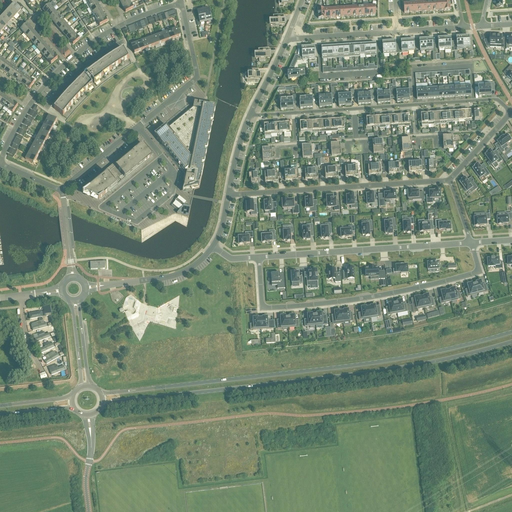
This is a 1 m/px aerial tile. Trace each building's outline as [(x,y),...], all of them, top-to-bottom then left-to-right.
[(123,8),(131,4),(128,0),(121,4),(123,8)] [(15,4),(11,8),(17,14),(21,10),(22,11),(24,8),(20,4),(17,6),(15,4)] [(98,4),(90,8),(92,13),(100,8),(98,4)] [(126,13),(134,9),(131,4),(123,8),(126,13)] [(43,10),(46,14),(53,9),(49,5),(43,10)] [(11,8),(7,12),(14,18),(17,14),(11,8)] [(100,8),(92,13),(95,17),(103,13),(100,8)] [(53,9),(46,14),(49,18),(56,13),(53,9)] [(209,9),(203,10),(205,20),(211,19),(209,9)] [(7,12),(4,16),(10,22),(14,18),(7,12)] [(56,13),(49,18),(53,22),(60,16),(56,13)] [(103,13),(95,17),(97,22),(105,18),(103,13)] [(273,19),(270,20),(271,25),(284,24),(284,20),(284,15),(273,15),(273,19)] [(4,16),(0,19),(7,26),(10,22),(4,16)] [(60,16),(53,22),(56,26),(63,20),(60,16)] [(105,18),(97,22),(100,26),(107,22),(105,18)] [(63,20),(56,26),(59,30),(66,24),(63,20)] [(20,30),(24,34),(31,28),(27,24),(20,30)] [(66,24),(59,30),(63,34),(70,28),(66,24)] [(31,28),(24,34),(27,37),(34,32),(31,28)] [(70,28),(63,34),(66,38),(73,32),(70,28)] [(177,28),(172,30),(175,39),(180,37),(177,28)] [(172,30),(167,32),(170,41),(175,39),(172,30)] [(31,41),(37,36),(34,32),(27,37),(31,41)] [(73,32),(66,38),(69,42),(76,36),(73,32)] [(167,32),(162,34),(165,43),(170,41),(167,32)] [(162,34),(157,36),(160,45),(165,43),(162,34)] [(41,39),(37,36),(31,41),(34,45),(41,39)] [(76,36),(69,42),(73,46),(80,40),(76,36)] [(157,36),(152,38),(155,47),(160,45),(157,36)] [(447,38),(444,38),(445,49),(445,51),(451,50),(451,52),(454,52),(454,45),(451,45),(451,42),(450,37),(447,38)] [(456,45),(454,45),(454,52),(457,52),(457,50),(463,49),(464,49),(463,48),(462,37),(456,37),(456,38),(456,42),(456,45)] [(79,46),(82,50),(93,41),(91,38),(79,46)] [(152,38),(147,39),(150,48),(155,47),(152,38)] [(41,39),(34,45),(37,49),(44,43),(41,39)] [(147,39),(141,41),(145,50),(150,48),(147,39)] [(428,39),(425,39),(426,51),(426,52),(433,51),(433,53),(436,53),(435,45),(432,45),(432,43),(432,39),(428,39)] [(408,52),(407,40),(400,41),(401,41),(401,48),(398,48),(399,54),(401,53),(408,53),(408,52)] [(141,41),(136,43),(140,52),(145,50),(141,41)] [(388,42),(389,54),(396,54),(399,54),(398,48),(395,48),(395,41),(391,41),(388,42)] [(44,43),(37,49),(41,53),(47,47),(44,43)] [(140,52),(136,43),(131,45),(134,54),(140,52)] [(61,51),(67,60),(74,56),(68,46),(61,51)] [(47,47),(41,53),(44,57),(51,51),(47,47)] [(258,53),(255,53),(256,59),(259,59),(259,62),(265,61),(265,58),(269,58),(269,48),(258,49),(258,53)] [(83,79),(76,85),(69,92),(61,100),(54,109),(63,116),(70,108),(77,100),(84,93),(92,86),(89,82),(91,80),(94,84),(103,77),(103,76),(111,70),(119,65),(129,59),(123,49),(114,55),(104,61),(96,68),(89,73),(90,74),(88,76),(86,78),(84,80),(83,79)] [(51,51),(44,57),(47,61),(54,55),(51,51)] [(54,55),(47,61),(51,65),(58,59),(54,55)] [(10,64),(5,61),(0,69),(4,72),(10,64)] [(14,67),(10,64),(4,72),(9,75),(14,67)] [(14,67),(9,75),(13,78),(18,70),(14,67)] [(248,72),(248,74),(245,74),(245,80),(247,80),(247,83),(254,82),(255,82),(255,81),(254,79),(259,79),(259,77),(258,69),(248,70),(248,72)] [(18,70),(13,78),(17,81),(22,73),(18,70)] [(304,71),(299,72),(289,72),(289,74),(288,75),(288,80),(299,79),(299,74),(305,74),(304,71)] [(22,73),(17,81),(21,83),(26,76),(22,73)] [(26,76),(21,83),(25,86),(30,79),(26,76)] [(30,79),(25,86),(30,90),(35,82),(30,79)] [(45,85),(42,82),(34,89),(36,92),(45,85)] [(490,83),(484,84),(484,85),(485,96),(491,96),(491,90),(494,90),(494,83),(490,83)] [(383,91),(383,92),(384,103),(390,102),(390,97),(390,93),(393,93),(393,89),(392,87),(392,85),(389,85),(389,90),(383,91)] [(396,87),(392,87),(393,89),(393,93),(396,93),(396,96),(397,103),(401,102),(403,102),(402,91),(402,89),(396,90),(396,87)] [(412,88),(402,89),(402,91),(403,102),(410,101),(409,95),(412,95),(412,88)] [(351,93),(344,93),(345,100),(345,105),(351,105),(351,98),(354,98),(354,93),(354,90),(351,90),(351,93)] [(357,90),(354,90),(354,93),(354,98),(357,98),(358,105),(362,105),(362,104),(364,104),(364,92),(357,92),(357,90)] [(373,91),(364,92),(364,104),(371,104),(371,99),(374,99),(373,91)] [(335,94),(334,94),(335,102),(338,102),(339,106),(342,106),(345,105),(345,100),(344,93),(338,94),(337,94),(335,94)] [(326,107),(325,95),(318,95),(315,95),(316,102),(319,101),(319,108),(323,108),(323,107),(326,107)] [(5,97),(0,104),(4,107),(9,100),(5,97)] [(9,100),(4,107),(8,110),(13,103),(9,100)] [(166,126),(154,135),(185,173),(186,174),(186,176),(183,192),(199,187),(215,107),(204,104),(194,102),(193,108),(168,129),(166,126)] [(13,103),(8,110),(13,113),(18,106),(13,103)] [(481,119),(483,119),(482,115),(481,115),(480,110),(474,110),(474,121),(481,121),(481,119)] [(420,119),(420,124),(421,124),(421,123),(421,126),(428,125),(428,123),(427,114),(421,114),(421,119),(420,119)] [(49,116),(46,121),(54,126),(57,121),(49,116)] [(343,119),(337,120),(338,129),(337,129),(337,130),(338,130),(344,130),(344,129),(345,129),(345,124),(344,124),(344,123),(346,123),(346,119),(343,119)] [(46,121),(43,126),(52,131),(54,126),(46,121)] [(289,123),(282,123),(283,133),(286,133),(286,134),(290,133),(290,127),(290,128),(289,128),(289,123)] [(260,126),(259,129),(260,129),(264,129),(264,132),(264,134),(264,136),(268,136),(271,136),(271,135),(271,133),(270,124),(264,124),(264,126),(260,126)] [(43,126),(41,131),(49,135),(52,131),(43,126)] [(41,131),(38,135),(47,140),(49,135),(41,131)] [(106,152),(122,137),(119,133),(115,137),(116,138),(107,145),(107,144),(103,148),(106,152)] [(38,135),(36,140),(44,145),(47,140),(38,135)] [(453,135),(447,135),(447,136),(442,136),(443,143),(452,142),(452,135),(453,135)] [(501,140),(498,142),(501,147),(499,149),(503,154),(505,152),(504,150),(509,147),(507,144),(511,141),(511,139),(511,138),(509,135),(508,136),(508,135),(504,138),(504,137),(501,139),(501,140)] [(372,141),(373,147),(382,147),(382,140),(383,140),(383,139),(377,140),(377,141),(372,141)] [(36,140),(33,145),(41,150),(44,145),(36,140)] [(331,144),(329,144),(330,150),(330,151),(331,150),(336,150),(340,150),(340,143),(335,144),(335,143),(335,142),(331,143),(330,143),(331,144)] [(302,146),(302,152),(311,152),(314,152),(313,145),(311,145),(311,144),(306,144),(306,145),(302,146)] [(33,145),(30,150),(39,154),(41,150),(33,145)] [(152,156),(143,145),(133,152),(131,150),(94,180),(96,183),(83,194),(99,201),(116,186),(125,179),(152,156)] [(411,145),(402,145),(402,153),(401,153),(407,153),(407,151),(412,151),(411,145)] [(30,150),(28,154),(36,159),(39,154),(30,150)] [(330,150),(327,150),(327,154),(329,154),(330,158),(336,157),(336,156),(341,156),(340,150),(336,150),(331,150),(330,151),(330,150)] [(488,154),(486,155),(490,161),(493,165),(492,165),(495,170),(499,166),(498,164),(503,161),(498,155),(495,157),(493,153),(491,150),(488,153),(488,154)] [(36,159),(28,154),(25,159),(34,164),(36,159)] [(272,154),(262,155),(263,162),(262,162),(268,162),(267,162),(267,161),(272,161),(272,160),(272,157),(272,154)] [(428,160),(429,172),(436,171),(435,166),(437,166),(437,162),(435,162),(435,159),(428,160)] [(408,164),(406,164),(406,166),(408,166),(408,169),(409,173),(415,173),(414,161),(408,161),(408,164)] [(394,162),(395,174),(401,173),(401,171),(404,171),(403,168),(401,168),(401,162),(394,162)] [(380,163),(374,163),(375,175),(381,175),(381,174),(381,168),(385,168),(384,165),(381,165),(380,163)] [(482,169),(478,164),(475,167),(476,167),(473,169),(475,172),(477,176),(478,175),(480,179),(483,183),(487,180),(485,178),(490,175),(486,168),(483,170),(482,169)] [(257,183),(257,171),(250,172),(250,174),(249,174),(249,179),(251,179),(251,184),(257,183)] [(462,180),(463,181),(461,183),(464,188),(464,189),(466,193),(467,192),(468,192),(471,190),(473,192),(478,188),(473,182),(470,184),(470,183),(469,183),(466,178),(462,180)] [(413,190),(407,191),(408,199),(412,198),(413,200),(422,200),(422,201),(424,201),(424,192),(418,192),(418,191),(413,192),(413,190)] [(426,196),(427,204),(433,203),(432,199),(440,198),(440,194),(441,194),(441,191),(440,191),(440,190),(435,190),(435,191),(429,191),(430,195),(426,196)] [(385,199),(380,199),(380,207),(385,207),(385,204),(389,204),(389,201),(396,200),(395,197),(397,197),(396,193),(395,193),(395,192),(390,192),(390,193),(388,193),(384,194),(385,199)] [(366,195),(367,205),(371,204),(372,207),(377,207),(377,201),(374,201),(373,193),(369,194),(369,195),(366,195)] [(349,195),(349,196),(346,196),(347,201),(346,201),(346,205),(347,205),(347,206),(351,206),(351,209),(357,208),(357,202),(354,202),(353,195),(349,195)] [(327,208),(334,207),(334,211),(339,210),(339,202),(336,202),(336,199),(333,199),(333,196),(326,197),(327,203),(326,203),(326,207),(327,207),(327,208)] [(191,206),(184,205),(186,202),(179,197),(171,206),(179,212),(177,214),(188,218),(191,206)] [(313,206),(312,198),(308,198),(308,199),(305,199),(305,204),(304,204),(305,208),(306,208),(306,209),(310,209),(310,213),(316,212),(316,206),(313,206)] [(287,199),(282,200),(282,201),(281,201),(281,204),(282,204),(283,209),(292,208),(293,214),(299,214),(298,206),(294,206),(294,200),(287,200),(287,199)] [(269,214),(276,214),(275,208),(272,208),(271,203),(271,200),(267,201),(264,202),(264,206),(263,206),(264,210),(265,210),(265,212),(269,211),(269,214)] [(246,208),(245,208),(246,211),(247,211),(247,213),(251,213),(251,216),(257,215),(257,209),(254,209),(253,205),(253,201),(249,202),(249,203),(246,203),(246,208)] [(480,227),(480,226),(487,226),(487,221),(491,220),(490,214),(486,215),(486,217),(475,218),(475,223),(474,223),(474,226),(475,226),(475,227),(480,227)] [(503,226),(503,225),(509,224),(509,220),(511,220),(511,214),(506,214),(506,217),(498,218),(498,221),(497,221),(497,225),(498,225),(498,226),(503,226)] [(413,218),(407,219),(407,222),(403,222),(403,224),(402,224),(402,228),(403,228),(404,233),(406,233),(406,234),(411,233),(410,225),(414,225),(413,218)] [(392,227),(395,227),(395,219),(389,219),(389,222),(385,222),(385,223),(383,223),(384,227),(385,227),(385,234),(388,234),(388,235),(392,235),(392,228),(392,227)] [(441,220),(435,221),(436,227),(439,226),(439,228),(439,230),(443,230),(445,230),(446,230),(446,231),(451,231),(451,230),(452,230),(451,226),(450,226),(450,223),(441,223),(441,220)] [(369,227),(372,227),(372,221),(366,221),(366,224),(362,225),(362,226),(361,226),(361,230),(362,230),(363,236),(365,235),(365,236),(370,236),(369,227)] [(433,227),(432,221),(424,221),(424,224),(419,225),(419,228),(418,228),(418,232),(419,232),(420,233),(424,232),(424,231),(427,231),(430,231),(430,227),(433,227)] [(313,232),(313,224),(306,225),(307,227),(302,228),(302,229),(301,229),(302,233),(303,233),(303,239),(306,239),(306,240),(310,240),(310,233),(310,232),(313,232)] [(328,230),(331,230),(331,224),(325,224),(325,227),(321,227),(322,238),(325,238),(325,239),(329,239),(328,230)] [(341,233),(340,234),(340,237),(341,237),(341,238),(346,238),(346,237),(348,236),(352,236),(351,232),(354,232),(354,226),(348,226),(349,229),(341,230),(341,233)] [(284,241),(287,241),(287,242),(291,241),(290,233),(293,233),(292,227),(287,228),(287,231),(283,231),(284,241)] [(253,238),(253,232),(245,233),(245,236),(238,237),(239,240),(238,240),(238,244),(239,244),(239,245),(244,244),(249,243),(249,238),(253,238)] [(262,240),(261,240),(261,242),(262,242),(262,243),(267,243),(266,242),(272,242),(272,241),(272,237),(275,236),(275,232),(269,232),(269,236),(261,237),(262,240)] [(492,258),(488,259),(489,267),(495,266),(495,265),(503,265),(503,261),(500,261),(499,258),(495,258),(492,258)] [(396,269),(393,269),(393,273),(401,273),(408,273),(407,265),(403,265),(400,265),(400,266),(396,266),(396,269)] [(365,271),(364,271),(364,275),(365,275),(365,277),(370,277),(378,276),(379,280),(385,279),(384,272),(379,272),(378,268),(374,268),(374,267),(369,267),(369,268),(365,269),(365,271)] [(342,271),(343,280),(354,279),(353,268),(346,268),(347,272),(343,273),(343,271),(342,271)] [(341,283),(340,273),(336,273),(335,269),(334,270),(334,269),(330,269),(330,270),(328,270),(329,280),(335,279),(335,283),(341,283)] [(309,278),(306,278),(307,284),(307,287),(318,286),(317,283),(317,271),(312,271),(312,272),(309,272),(309,273),(309,278)] [(296,272),(292,272),(292,273),(291,273),(291,277),(292,277),(292,284),(303,284),(302,276),(299,277),(299,272),(296,273),(296,272)] [(279,273),(271,274),(271,279),(271,282),(272,286),(277,286),(285,285),(284,277),(279,277),(279,274),(279,273)] [(474,284),(477,295),(487,292),(485,285),(481,285),(480,281),(476,282),(476,283),(474,284)] [(467,297),(477,295),(474,284),(471,284),(467,285),(468,289),(465,290),(467,297)] [(450,290),(448,291),(451,302),(461,299),(460,293),(456,294),(455,288),(450,289),(450,290)] [(443,298),(439,299),(441,304),(451,302),(448,291),(446,291),(441,292),(443,298)] [(424,297),(422,297),(424,308),(434,306),(433,300),(430,301),(429,299),(428,295),(424,296),(424,297)] [(416,304),(412,305),(414,313),(418,312),(417,310),(424,308),(422,297),(419,298),(419,297),(415,298),(416,304)] [(397,302),(395,303),(397,314),(407,312),(406,304),(402,304),(402,301),(397,301),(397,302)] [(389,307),(386,308),(387,316),(397,314),(395,303),(393,303),(389,304),(389,307)] [(371,307),(368,308),(370,319),(381,317),(380,308),(376,309),(375,307),(375,306),(371,306),(371,307)] [(362,313),(358,313),(359,320),(370,319),(368,308),(366,308),(366,307),(361,308),(362,313)] [(344,311),(341,312),(343,323),(350,322),(353,321),(352,314),(349,315),(349,313),(348,310),(344,310),(344,311)] [(335,317),(332,317),(333,325),(343,324),(343,323),(341,312),(339,312),(339,311),(334,311),(335,315),(335,317)] [(317,314),(315,315),(315,321),(316,326),(327,325),(326,315),(322,316),(321,313),(317,313),(317,314)] [(308,319),(304,320),(305,327),(316,326),(315,321),(315,315),(312,315),(312,314),(307,314),(308,319)] [(281,321),(277,322),(277,329),(288,328),(288,317),(285,317),(285,316),(280,316),(281,320),(281,321)] [(290,317),(288,317),(288,328),(299,327),(298,320),(295,321),(294,316),(290,316),(290,317)] [(263,318),(260,318),(261,330),(271,329),(271,322),(267,322),(267,321),(267,317),(263,317),(263,318)] [(254,324),(250,324),(250,330),(261,330),(260,318),(258,319),(258,318),(253,318),(254,324)] [(31,327),(32,332),(47,329),(46,324),(31,327)] [(34,340),(36,344),(50,338),(49,334),(34,340)] [(39,351),(41,355),(54,349),(53,345),(39,351)] [(57,354),(44,362),(46,366),(60,358),(57,354)] [(63,367),(50,373),(51,376),(65,370),(63,367)]
